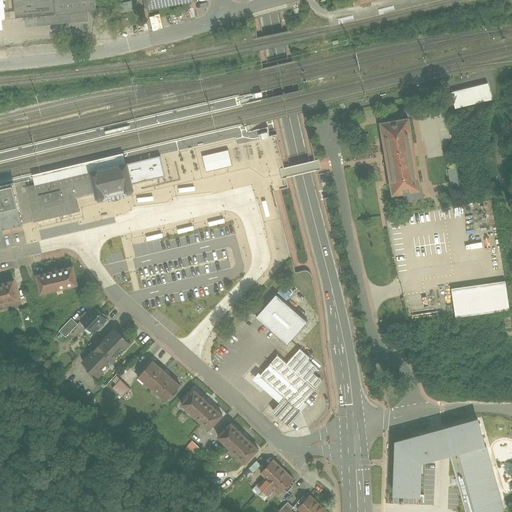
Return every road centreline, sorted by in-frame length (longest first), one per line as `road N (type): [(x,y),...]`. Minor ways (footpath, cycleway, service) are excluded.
road 1 (primary): [(353,438),(341,339),(266,0)]
road 2 (residential): [(0,256),(81,237),(110,288),(281,441),(353,438)]
road 3 (residential): [(416,414),(410,382),(369,325),(325,123)]
road 4 (residential): [(221,16),(62,60),(0,67)]
